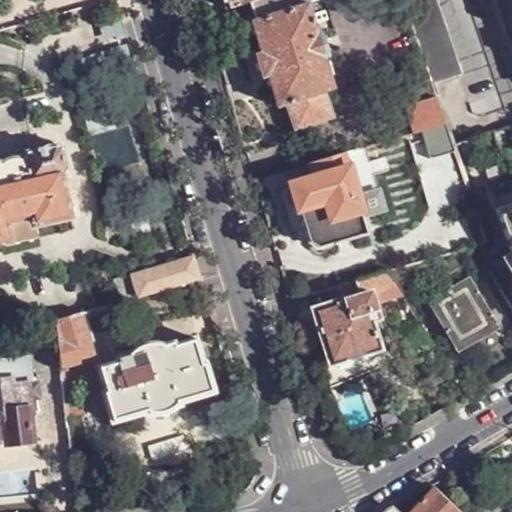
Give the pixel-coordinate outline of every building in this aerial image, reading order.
[(223,0),(226,9),(249,1),(251,0),(223,0)] [(325,92),(334,89),(323,53),(327,51),(321,33),(318,34),(308,3),(316,0),(251,0),(249,1),(255,19),(252,20),(261,53),(257,54),(256,54),(262,77),(263,77),(268,76),(277,107),(287,104),(295,130),(333,118),(325,92)] [(462,76),(435,0),(402,0),(424,62),(433,86),(460,77),(462,76)] [(502,110),(465,0),(435,0),(462,76),(460,77),(474,115),(481,119),(502,110)] [(506,109),(468,0),(465,0),(502,110),(506,109)] [(511,107),(511,52),(494,0),(468,0),(506,109),(511,107)] [(511,42),(497,0),(494,0),(511,52),(511,42)] [(414,133),(422,131),(446,124),(433,86),(424,62),(399,71),(405,87),(399,89),(414,133)] [(511,107),(506,109),(502,110),(508,128),(511,126),(511,107)] [(455,151),(453,146),(446,124),(422,131),(430,158),(455,151)] [(0,245),(39,237),(37,225),(75,217),(65,173),(66,173),(66,171),(68,168),(69,168),(64,145),(62,146),(59,143),(59,142),(55,143),(54,139),(51,139),(51,140),(39,143),(39,142),(33,143),(34,147),(29,149),(21,148),(11,150),(2,155),(0,155),(0,245)] [(349,152),(344,154),(354,186),(358,184),(349,152)] [(321,175),(314,177),(291,183),(291,185),(305,232),(309,243),(318,248),(369,233),(364,217),(354,186),(344,154),(317,162),(321,175)] [(317,162),(310,164),(314,177),(321,175),(317,162)] [(354,186),(364,217),(378,213),(368,181),(358,184),(354,186)] [(511,188),(492,195),(499,215),(511,210),(511,188)] [(511,210),(499,215),(511,251),(506,254),(511,264),(511,210)] [(201,277),(194,254),(154,266),(161,289),(201,277)] [(388,271),(396,284),(441,272),(436,256),(388,271)] [(161,289),(154,266),(115,278),(122,300),(161,289)] [(372,292),(396,284),(388,271),(356,279),(360,293),(371,290),(372,292)] [(457,345),(497,321),(471,275),(430,299),(457,345)] [(511,281),(503,287),(511,303),(511,281)] [(376,305),(372,292),(371,290),(360,293),(313,307),(330,364),(381,349),(381,348),(378,336),(373,323),(382,320),(384,319),(380,304),(376,305)] [(55,307),(23,314),(46,325),(59,331),(58,320),(55,307)] [(86,312),(58,320),(59,331),(65,367),(97,357),(97,353),(86,312)] [(198,335),(177,342),(175,338),(166,341),(161,340),(149,341),(137,345),(128,353),(119,356),(119,359),(100,365),(107,390),(106,391),(106,394),(105,394),(112,419),(114,419),(115,421),(150,411),(150,414),(155,413),(163,414),(172,411),(178,405),(183,404),(182,401),(217,391),(216,388),(217,388),(209,362),(208,362),(207,360),(205,360),(198,335)] [(14,378),(0,379),(0,438),(7,438),(8,442),(34,439),(31,412),(33,412),(31,398),(29,384),(15,386),(14,378)] [(29,384),(31,398),(41,397),(39,384),(29,384)] [(511,465),(500,478),(511,488),(511,465)] [(463,511),(438,489),(416,511),(398,511),(396,509),(391,510),(389,511),(463,511)]
